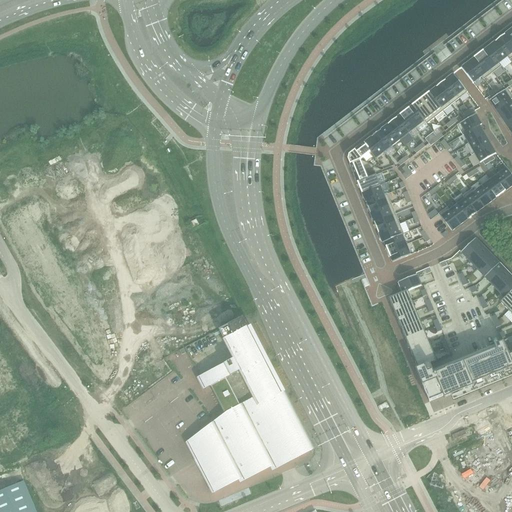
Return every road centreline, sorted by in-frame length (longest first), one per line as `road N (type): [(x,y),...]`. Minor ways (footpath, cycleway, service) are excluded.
road 1 (primary): [(214,123),(224,224),(352,469)]
road 2 (primary): [(374,459),(256,236),(249,181),(257,123)]
road 3 (residential): [(387,275),(334,153),(450,62)]
road 4 (tertiary): [(128,0),(147,68),(181,104),(214,123)]
road 5 (primary): [(257,123),(291,48),(336,0)]
road 6 (residential): [(387,275),(511,209)]
